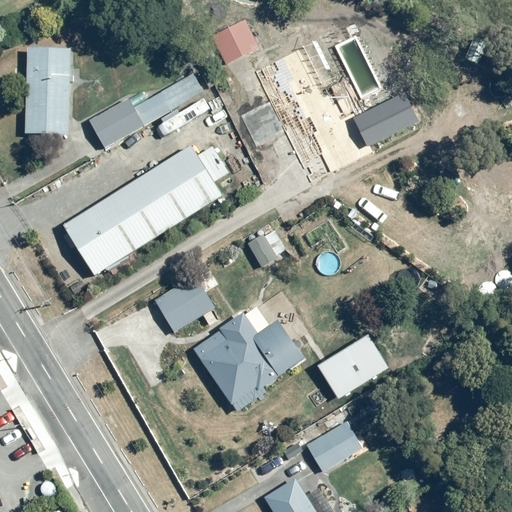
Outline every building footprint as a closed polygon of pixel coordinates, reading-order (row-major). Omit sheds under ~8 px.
[(257,49),(243,19),(209,35),(223,65),(257,49)] [(69,49),(25,47),(22,134),(65,136),(69,49)] [(89,122),(105,150),(204,93),(188,65),(89,122)] [(289,66),(257,81),(264,96),(249,103),(266,140),(281,133),(298,167),(322,156),(329,171),(349,162),(346,157),(416,123),(402,94),(362,113),(360,108),(339,118),(327,94),(307,104),(289,66)] [(256,141),(244,115),(231,122),(243,147),(256,141)] [(231,171),(214,145),(196,157),(189,145),(60,227),(92,277),(220,196),(212,183),(231,171)] [(267,228),(243,242),(260,271),(284,257),(267,228)] [(220,320),(213,309),(193,276),(153,301),(172,333),(194,320),(201,331),(220,320)] [(266,390),(263,386),(300,359),(282,333),(275,323),(270,327),(254,304),(190,350),(234,413),(260,394),(266,390)] [(386,371),(366,337),(317,366),(336,400),(386,371)] [(364,449),(348,420),(308,444),(324,472),(364,449)] [(332,511),(308,471),(262,498),(270,511),(332,511)]
